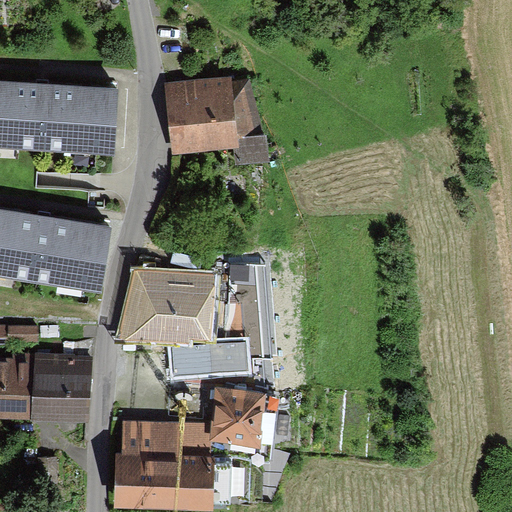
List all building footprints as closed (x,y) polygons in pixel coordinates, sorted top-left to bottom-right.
[(235,134),(240,158),(265,154),(248,68),(224,73),(235,134)] [(235,134),(224,73),(165,83),(176,145),(235,134)] [(0,138),(110,142),(112,82),(0,77),(0,138)] [(104,218),(0,201),(0,264),(95,279),(104,218)] [(127,269),(125,333),(174,334),(174,341),(208,342),(210,271),(127,269)] [(236,282),(237,303),(266,301),(264,280),(236,282)] [(0,421),(36,422),(37,356),(0,355),(0,421)] [(36,422),(90,423),(91,357),(37,356),(36,422)] [(214,381),(214,431),(257,431),(257,381),(214,381)] [(117,495),(204,494),(204,430),(117,430),(117,495)] [(216,461),(217,499),(234,498),(233,461),(216,461)]
